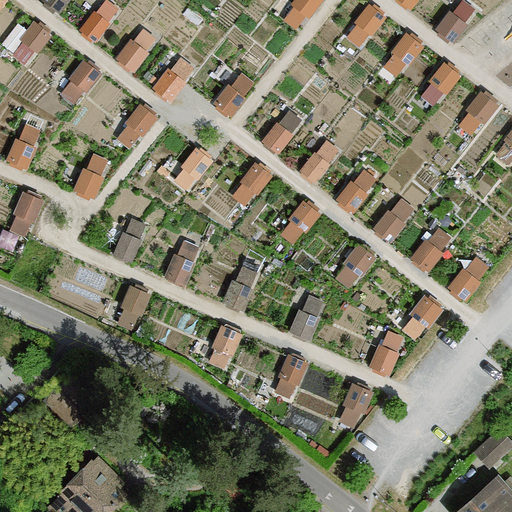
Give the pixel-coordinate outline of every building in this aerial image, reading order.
[(0,0),(0,13),(9,0),(0,0)] [(53,0),(69,8),(73,0),(53,0)] [(110,0),(86,23),(100,37),(128,9),(119,0),(110,0)] [(302,27),(327,0),(299,0),(287,13),(302,27)] [(473,0),(467,0),(442,23),(454,36),(483,11),(473,0)] [(33,63),(58,30),(41,17),(16,50),(33,63)] [(140,70),(164,36),(146,24),(122,58),(140,70)] [(403,74),(431,42),(416,29),(388,61),(403,74)] [(176,99),(203,66),(186,51),(158,84),(176,99)] [(88,56),(69,91),(87,101),(107,66),(88,56)] [(219,97),(232,111),(263,84),(250,70),(219,97)] [(142,147),(162,109),(144,100),(124,138),(142,147)] [(269,138),(284,150),(306,123),(291,111),(269,138)] [(33,166),(48,127),(29,120),(14,159),(33,166)] [(331,136),(307,168),(322,179),(346,147),(331,136)] [(177,177),(193,189),(221,156),(205,143),(177,177)] [(97,196),(118,160),(100,150),(79,186),(97,196)] [(264,157),(237,192),(252,204),(280,170),(264,157)] [(367,165),(344,199),(360,210),(383,176),(367,165)] [(304,243),(325,204),(309,195),(287,234),(304,243)] [(408,195),(380,224),(395,238),(422,208),(408,195)] [(433,269),(459,236),(443,224),(417,257),(433,269)] [(128,235),(123,251),(138,256),(144,240),(128,235)] [(190,283),(205,246),(187,239),(172,275),(190,283)] [(363,239),(344,276),(363,285),(381,249),(363,239)] [(468,295),(495,266),(482,254),(455,283),(468,295)] [(125,322),(145,326),(153,286),(133,282),(125,322)] [(316,335),(329,298),(311,292),(299,329),(316,335)] [(430,329),(449,304),(434,292),(415,318),(430,329)] [(213,361),(234,368),(248,328),(227,320),(213,361)] [(393,372),(412,337),(394,327),(375,363),(393,372)] [(294,352),(279,390),(300,398),(314,360),(294,352)] [(360,378),(344,417),(363,425),(379,386),(360,378)] [(511,443),(511,440),(499,427),(475,450),(483,458),(489,465),(511,443)] [(110,511),(133,489),(101,459),(53,508),(57,511),(110,511)] [(511,511),(511,482),(502,470),(453,510),(454,511),(511,511)]
